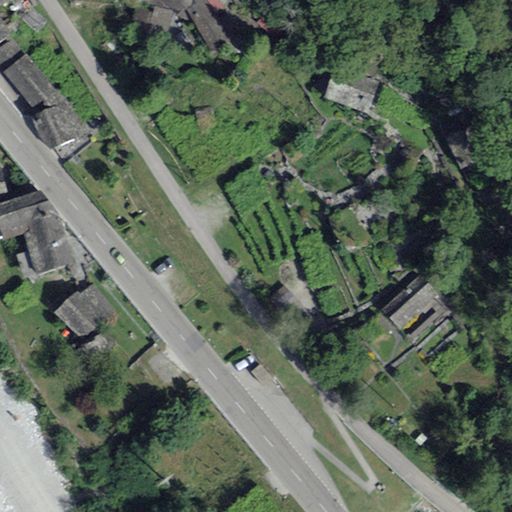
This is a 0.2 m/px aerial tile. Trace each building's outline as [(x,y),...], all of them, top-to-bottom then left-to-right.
[(0,0),(0,42),(9,35),(0,21),(0,8),(12,0),(0,0)] [(217,0),(192,0),(186,10),(211,52),(232,41),(215,10),(222,8),(217,0)] [(173,11),(135,5),(133,21),(171,27),(173,11)] [(54,91),(12,39),(0,49),(0,68),(33,109),(54,91)] [(378,83),(332,68),(322,99),(368,113),(378,83)] [(57,89),(54,91),(33,109),(31,115),(39,140),(48,149),(81,138),(71,106),(57,89)] [(483,161),(469,133),(448,143),(462,172),(483,161)] [(40,191),(0,203),(0,231),(3,241),(23,235),(36,276),(74,265),(59,218),(40,191)] [(420,275),(381,310),(399,330),(438,296),(420,275)] [(75,290),(53,313),(83,341),(105,319),(115,312),(91,284),(79,294),(75,290)]
